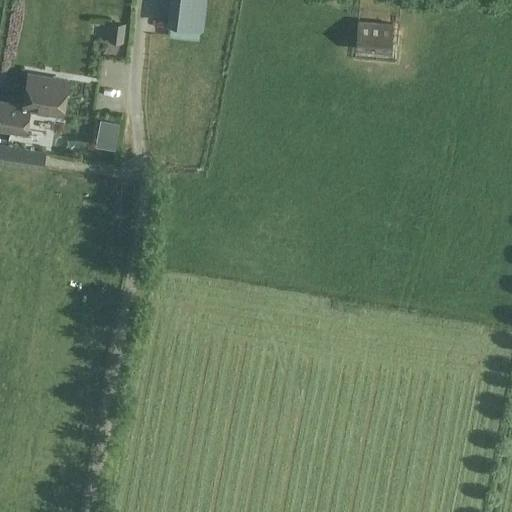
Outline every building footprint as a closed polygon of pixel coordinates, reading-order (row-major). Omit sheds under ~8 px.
[(202,0),(170,0),(168,20),(199,24),(202,0)] [(393,25),(357,22),(355,50),(390,53),(393,25)] [(201,26),(171,23),(170,34),(200,38),(201,26)] [(125,26),(109,24),(107,41),(122,43),(125,26)] [(22,105),(21,106),(28,107),(61,113),(66,80),(27,73),(22,105)] [(22,105),(0,101),(0,127),(24,131),(28,107),(21,106),(22,105)] [(0,143),(0,160),(43,167),(46,151),(0,143)]
